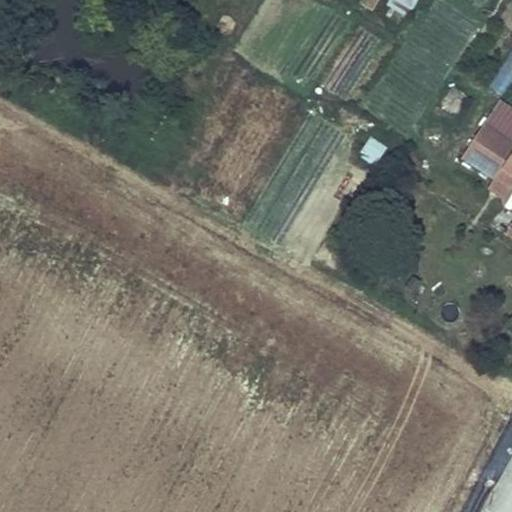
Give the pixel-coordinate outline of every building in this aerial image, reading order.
[(362,0),(360,3),(372,10),(378,0),(362,0)] [(422,0),(393,0),(382,20),(403,33),(422,0)] [(511,49),(485,89),(505,103),(511,91),(511,49)] [(464,159),(497,181),(502,173),(511,179),(511,184),(509,189),(511,190),(511,109),(500,102),(464,159)] [(370,139),(358,159),(373,168),(385,149),(370,139)] [(511,179),(502,173),(497,181),(509,189),(511,184),(511,179)]
